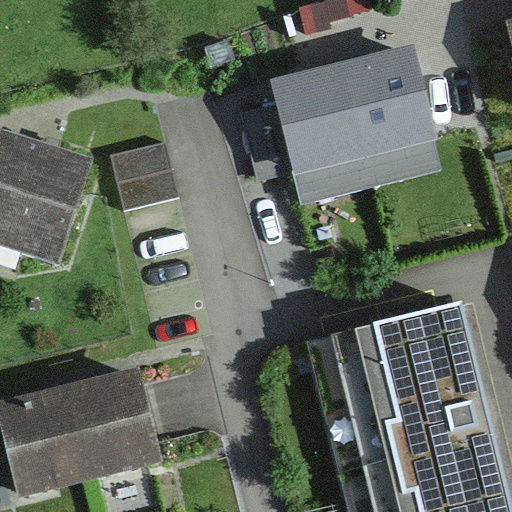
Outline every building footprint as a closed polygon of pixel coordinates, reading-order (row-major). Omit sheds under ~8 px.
[(429,143),(410,68),(344,85),(364,160),(429,143)] [(364,160),(344,85),(279,101),(298,176),(364,160)] [(0,155),(0,246),(58,265),(89,166),(5,139),(0,155)] [(163,149),(114,162),(127,210),(175,197),(163,149)] [(507,511),(460,311),(308,347),(347,511),(507,511)] [(132,388),(67,405),(87,481),(151,464),(132,388)] [(67,405),(3,422),(23,497),(87,481),(67,405)]
